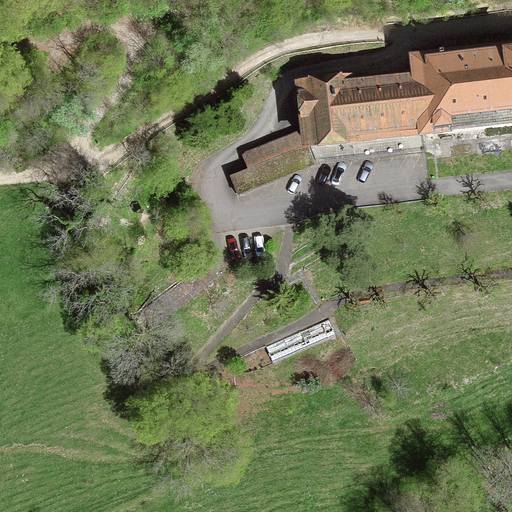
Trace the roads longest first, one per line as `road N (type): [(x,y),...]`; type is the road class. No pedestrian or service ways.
road 1 (track): [(67,172),(119,149),(285,46),(387,30)]
road 2 (track): [(86,29),(125,22),(139,28),(141,49),(121,86),(61,145),(67,172)]
road 3 (track): [(0,117),(86,29)]
